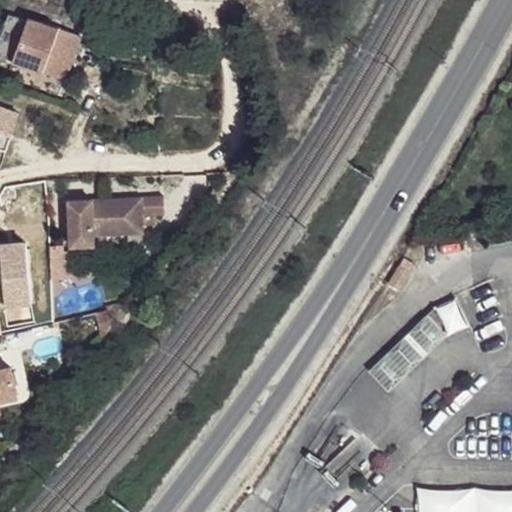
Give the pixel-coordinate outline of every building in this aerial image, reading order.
[(9,14),(0,37),(0,54),(43,72),(63,80),(79,37),(28,18),(26,21),(9,14)] [(0,147),(6,149),(13,127),(0,123),(0,147)] [(166,194),(68,198),(71,242),(94,242),(93,232),(145,231),(144,221),(157,221),(157,211),(166,211),(166,194)] [(0,296),(33,292),(25,236),(0,239),(0,296)] [(49,244),(49,275),(71,275),(72,244),(49,244)] [(417,268),(403,259),(391,280),(403,288),(417,268)] [(437,309),(449,336),(468,327),(455,300),(437,309)] [(369,370),(388,391),(449,336),(430,315),(369,370)] [(0,397),(14,395),(8,366),(0,367),(0,397)] [(416,511),(511,511),(511,483),(416,485),(416,511)]
